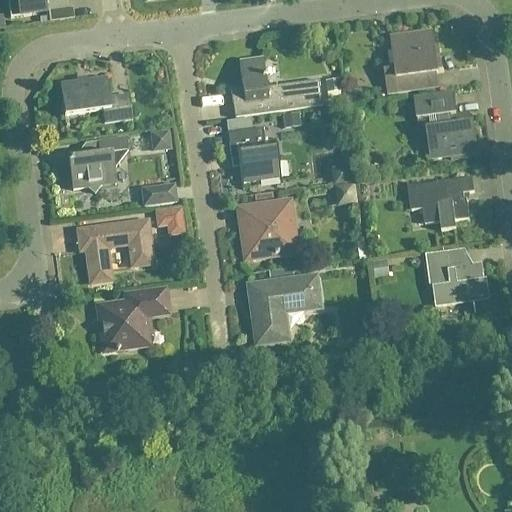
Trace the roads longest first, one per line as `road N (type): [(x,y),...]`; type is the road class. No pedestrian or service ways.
road 1 (residential): [(296,511),(283,412),(269,408),(56,439),(66,511)]
road 2 (residential): [(0,299),(27,284),(35,268),(11,96),(16,77),(46,52),(111,43)]
road 3 (residential): [(220,345),(177,35)]
road 4 (residential): [(177,35),(433,0)]
road 5 (residential): [(457,0),(488,33),(511,204)]
